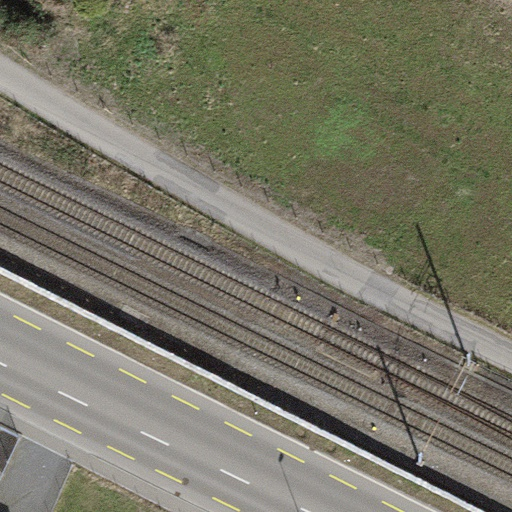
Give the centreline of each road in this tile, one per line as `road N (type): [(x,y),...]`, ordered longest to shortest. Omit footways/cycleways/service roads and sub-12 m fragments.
road 1 (unclassified): [(511,352),(329,263),(0,70)]
road 2 (primary): [(0,346),(325,511)]
